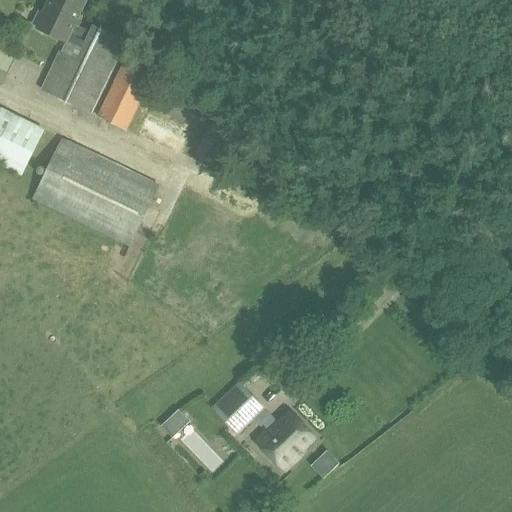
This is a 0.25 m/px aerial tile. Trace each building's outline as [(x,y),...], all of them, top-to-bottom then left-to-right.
[(40,89),(91,114),(126,40),(93,24),(89,31),(80,26),(82,21),(77,19),(85,1),(83,0),(49,0),(43,13),(39,12),(34,23),(37,25),(36,27),(65,42),(68,36),(83,43),(76,58),(59,50),(40,89)] [(0,75),(5,78),(16,54),(0,45),(0,75)] [(97,116),(126,130),(152,76),(123,62),(97,116)] [(152,107),(196,128),(206,108),(162,87),(152,107)] [(25,159),(30,134),(1,127),(0,131),(0,188),(17,193),(17,191),(13,190),(21,158),(25,159)] [(32,200),(130,247),(160,185),(61,138),(32,200)] [(202,216),(200,228),(216,231),(218,219),(202,216)] [(212,408),(238,435),(265,408),(239,381),(212,408)] [(179,409),(162,426),(173,437),(190,421),(179,409)] [(255,440),(285,471),(306,450),(304,448),(315,438),(290,411),(279,422),(276,420),(255,440)]
